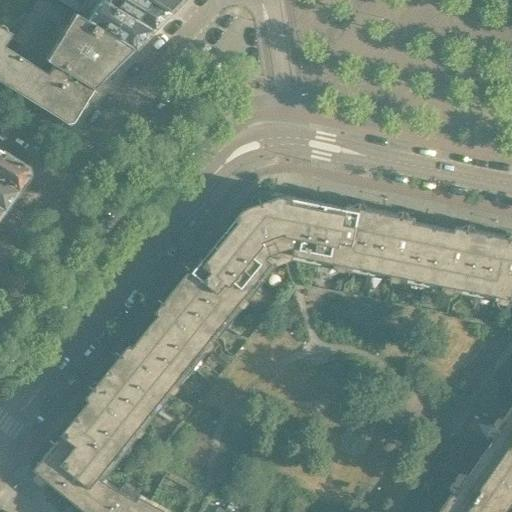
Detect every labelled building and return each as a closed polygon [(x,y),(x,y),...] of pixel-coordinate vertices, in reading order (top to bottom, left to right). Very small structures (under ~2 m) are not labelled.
[(37,0),(13,40),(24,47),(51,3),(46,0),(37,0)] [(152,28),(107,0),(106,0),(57,0),(83,16),(82,18),(132,47),(152,28)] [(170,9),(154,0),(106,0),(107,0),(152,28),(170,9)] [(154,0),(170,9),(179,0),(154,0)] [(56,41),(45,59),(91,88),(117,63),(132,47),(82,18),(73,12),(56,41)] [(0,48),(2,46),(10,33),(8,32),(5,37),(0,33),(0,48)] [(91,88),(45,59),(39,69),(2,46),(0,48),(0,82),(67,124),(70,123),(79,108),(74,105),(80,97),(84,100),(91,88)] [(26,167),(0,150),(0,178),(16,190),(27,175),(26,167)] [(16,190),(0,178),(0,206),(2,208),(16,190)] [(327,203),(282,194),(270,199),(246,207),(216,244),(257,277),(263,269),(266,271),(274,261),(269,257),(270,255),(287,249),(293,246),(295,247),(294,254),(307,256),(308,253),(317,254),(327,203)] [(348,208),(327,203),(317,254),(327,256),(326,260),(371,269),(383,211),(349,204),(348,208)] [(416,217),(383,211),(371,269),(416,278),(416,274),(425,276),(436,225),(416,221),(416,217)] [(456,230),(436,225),(425,276),(435,278),(434,282),(479,291),(491,232),(457,226),(456,230)] [(511,236),(491,232),(479,291),(511,297),(511,236)] [(201,257),(179,284),(225,322),(254,286),(251,284),(257,277),(216,244),(204,259),(201,257)] [(160,313),(147,330),(188,362),(194,355),(197,357),(225,322),(179,284),(157,311),(160,313)] [(131,343),(109,370),(156,408),(185,372),(182,370),(188,362),(147,330),(134,345),(131,343)] [(91,399),(78,415),(119,448),(125,441),(127,443),(156,408),(109,370),(88,397),(91,399)] [(511,406),(504,418),(507,420),(489,446),(511,462),(511,406)] [(78,415),(36,468),(35,468),(39,471),(36,475),(36,478),(43,483),(45,483),(48,479),(79,504),(101,476),(122,450),(119,448),(78,415)] [(511,462),(489,446),(485,451),(483,455),(482,457),(471,449),(465,458),(476,465),(462,485),(500,511),(506,511),(511,504),(511,462)] [(101,476),(79,504),(88,511),(87,511),(172,511),(132,490),(129,494),(111,484),(101,476)] [(500,511),(462,485),(458,491),(455,489),(438,511),(500,511)]
